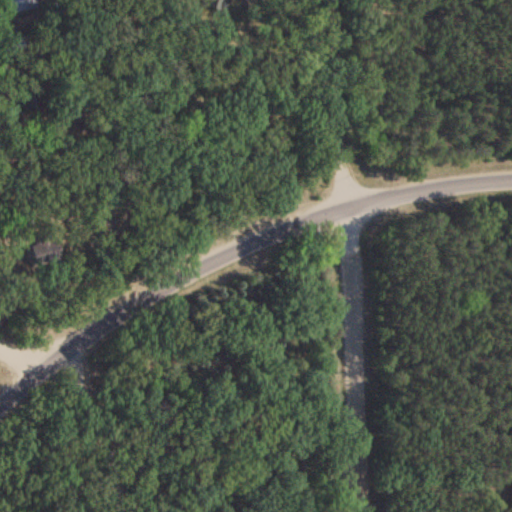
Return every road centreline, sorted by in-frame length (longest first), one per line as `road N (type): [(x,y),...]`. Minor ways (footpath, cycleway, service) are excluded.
road 1 (residential): [(511,149),(386,157),(259,201),(161,252),(0,365)]
road 2 (residential): [(353,511),(329,0)]
